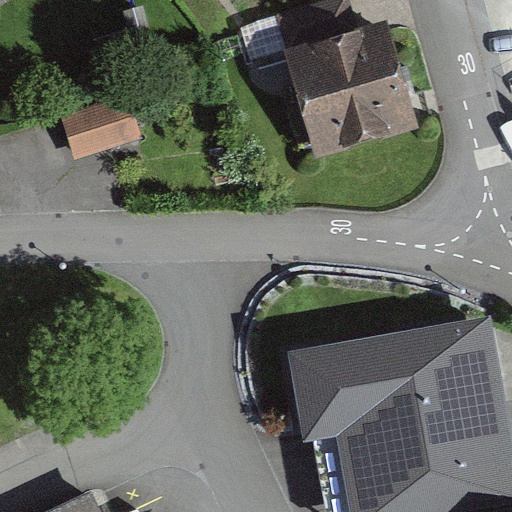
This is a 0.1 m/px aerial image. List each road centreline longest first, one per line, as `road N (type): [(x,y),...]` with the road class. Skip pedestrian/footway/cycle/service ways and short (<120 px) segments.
road 1 (residential): [(493,250),(352,237),(0,239)]
road 2 (residential): [(493,250),(468,113),(436,0)]
